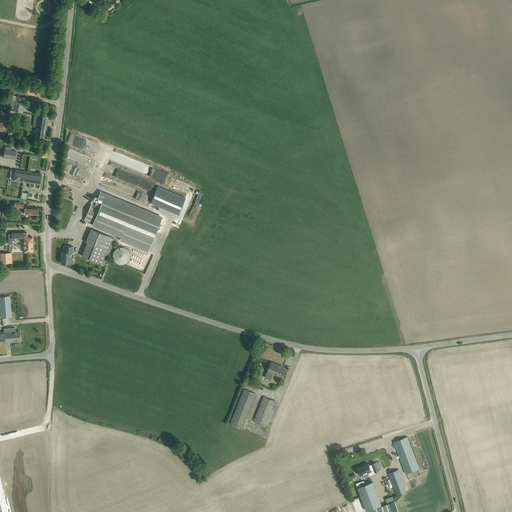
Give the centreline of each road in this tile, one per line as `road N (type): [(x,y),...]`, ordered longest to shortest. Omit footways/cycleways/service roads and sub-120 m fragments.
road 1 (unclassified): [(416,347),(288,345),(49,265)]
road 2 (unclassified): [(49,265),(48,206),(73,0)]
road 3 (unclassified): [(458,511),(416,347)]
road 4 (unclassified): [(0,360),(51,356),(49,265)]
